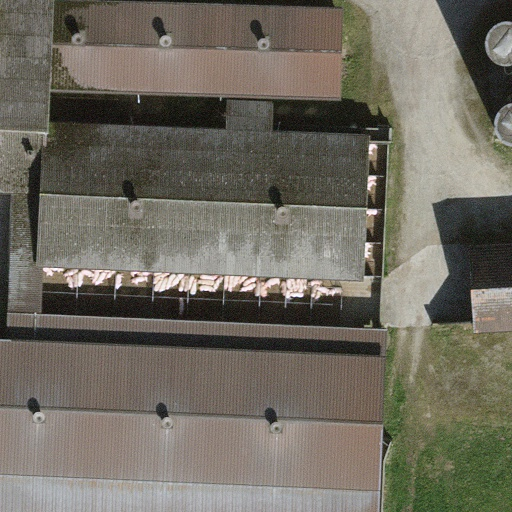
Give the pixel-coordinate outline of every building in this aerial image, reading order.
[(0,0),(0,198),(9,199),(39,200),(37,272),(366,281),(370,137),(268,134),(269,107),(223,106),(222,132),(57,128),(58,95),(342,102),(344,12),(58,4),(57,0),(0,0)] [(511,25),(503,26),(493,32),(487,41),(487,53),(493,62),(503,68),(511,67),(511,25)] [(511,106),(501,112),(496,122),(496,133),(501,143),(511,149),(511,148),(511,106)] [(36,320),(37,272),(39,200),(9,199),(5,342),(0,342),(0,511),(379,511),(384,329),(36,320)] [(511,246),(473,248),(477,334),(511,331),(511,246)]
